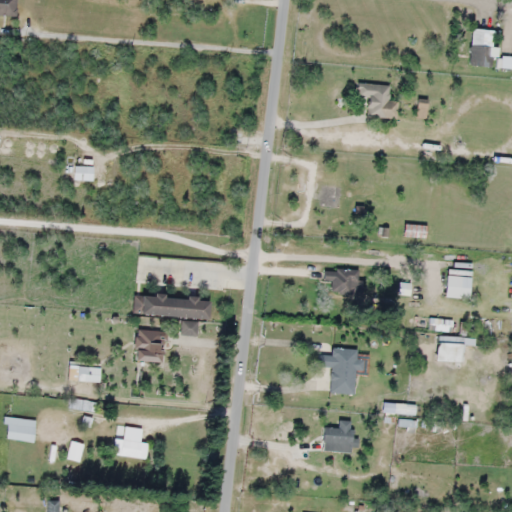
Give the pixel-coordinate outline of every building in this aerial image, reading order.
[(0,0),(0,15),(16,15),(16,0),(0,0)] [(489,68),(494,31),(473,28),(468,65),(489,68)] [(387,117),(389,85),(356,83),(356,97),(360,97),(359,116),(387,117)] [(342,186),(320,184),(318,207),(340,209),(342,186)] [(354,270),(323,269),(323,283),(329,283),(329,291),(354,292),(354,270)] [(468,299),(469,275),(444,275),(444,298),(468,299)] [(427,331),(463,338),(466,323),(430,316),(427,331)] [(194,321),(180,323),(181,335),(195,333),(194,321)] [(158,363),(165,334),(137,328),(131,358),(158,363)] [(461,343),(435,342),(434,361),(461,362),(461,343)] [(356,349),(331,348),(331,356),(318,355),(317,367),(330,367),(329,393),(353,394),(356,349)] [(67,381),(97,382),(97,367),(67,366),(67,381)] [(67,406),(92,414),(95,404),(70,397),(67,406)] [(337,428),(322,428),(322,452),(353,452),(353,420),(337,420),(337,428)] [(145,458),(147,442),(113,439),(112,456),(145,458)] [(79,462),(82,444),(69,441),(66,459),(79,462)]
